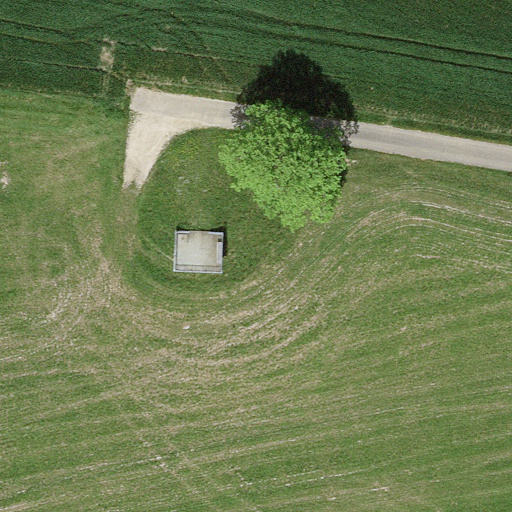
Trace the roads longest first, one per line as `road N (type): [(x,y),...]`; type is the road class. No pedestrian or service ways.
road 1 (track): [(511,163),(141,103)]
road 2 (track): [(0,91),(141,103)]
